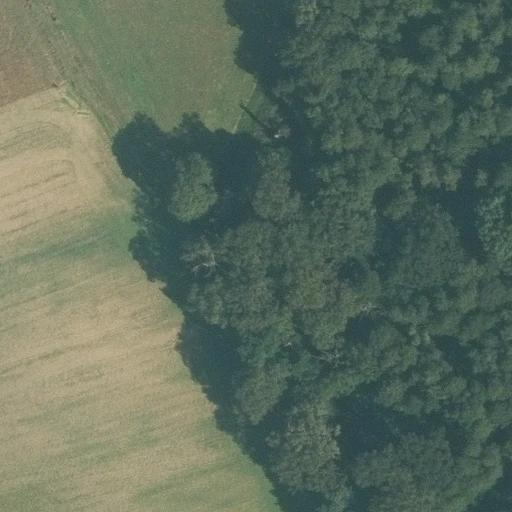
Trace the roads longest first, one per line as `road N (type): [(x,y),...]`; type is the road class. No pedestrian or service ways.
road 1 (track): [(31,0),(150,194),(216,247),(291,286)]
road 2 (track): [(291,286),(387,511)]
